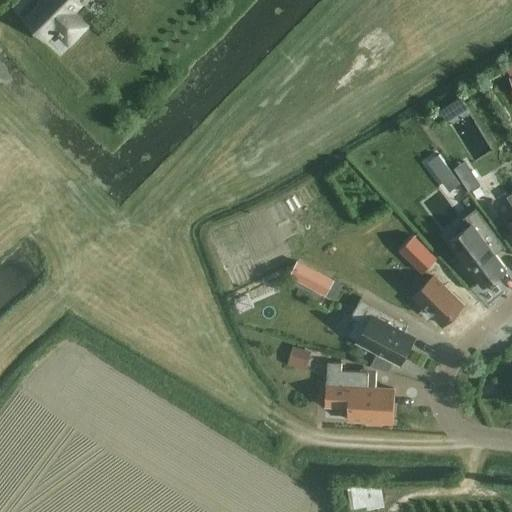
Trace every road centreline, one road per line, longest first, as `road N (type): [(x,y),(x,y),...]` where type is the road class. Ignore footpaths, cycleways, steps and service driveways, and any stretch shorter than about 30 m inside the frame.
road 1 (residential): [(511,446),(452,430),(440,398),(444,370),(461,342),(511,301)]
road 2 (track): [(478,440),(318,437),(270,416)]
road 3 (track): [(478,440),(470,491),(421,491),(387,511)]
